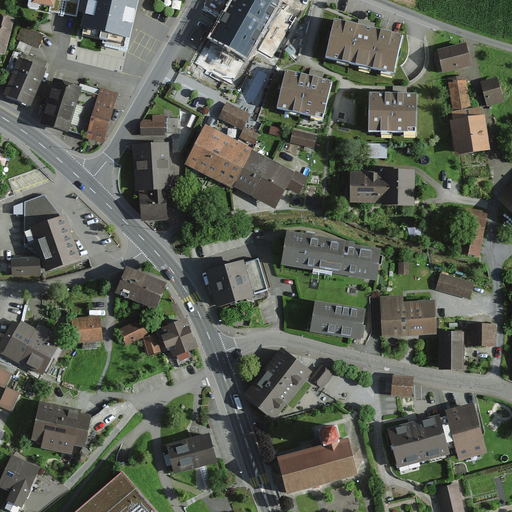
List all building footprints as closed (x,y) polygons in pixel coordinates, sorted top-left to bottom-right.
[(34,0),(34,2),(30,1),(28,10),(38,11),(39,7),(49,9),(49,13),(61,15),(76,18),(79,0),(34,0)] [(85,31),(83,37),(100,42),(107,43),(106,48),(127,53),(129,42),(138,0),(136,0),(87,0),(81,30),(85,31)] [(278,0),(230,0),(227,6),(210,36),(247,57),(278,0)] [(14,20),(0,16),(0,55),(4,56),(14,20)] [(403,38),(334,21),(325,60),(394,77),(403,38)] [(22,28),(17,41),(38,50),(44,37),(22,28)] [(197,28),(190,38),(197,43),(204,32),(197,28)] [(464,45),(437,52),(438,54),(434,54),(439,73),(443,72),(444,74),(470,67),(464,45)] [(19,60),(4,97),(31,108),(39,90),(46,71),(19,60)] [(254,103),(268,72),(254,65),(240,97),(254,103)] [(317,79),(287,71),(278,108),(322,119),(332,82),(317,79)] [(465,76),(447,80),(453,109),(471,105),(465,76)] [(504,101),(497,78),(481,83),(488,106),(504,101)] [(47,109),(42,125),(72,134),(73,131),(85,90),(85,88),(56,79),(47,109)] [(121,94),(103,88),(101,95),(89,135),(88,139),(106,144),(113,122),(121,94)] [(85,90),(73,131),(89,135),(101,95),(85,90)] [(418,96),(370,95),(370,135),(417,136),(418,96)] [(250,115),(226,103),(219,119),(242,130),(250,115)] [(480,109),(452,114),(454,123),(451,123),(456,158),(490,153),(484,117),(481,118),(480,109)] [(140,123),(141,138),(164,137),(164,118),(154,118),(154,123),(140,123)] [(180,119),(167,119),(168,135),(181,134),(180,119)] [(206,125),(185,165),(232,190),(233,187),(252,151),(206,125)] [(271,127),(270,135),(280,137),(282,130),(271,127)] [(259,135),(245,128),(239,139),(254,146),(259,135)] [(316,137),(292,131),(289,143),(313,149),(316,137)] [(133,147),(136,194),(140,194),(141,223),(168,222),(168,214),(172,214),(171,192),(175,191),(174,173),(170,173),(169,145),(133,147)] [(386,145),(368,145),(368,159),(386,159),(386,145)] [(307,180),(252,151),(233,187),(274,209),(286,188),(299,195),(307,180)] [(384,203),(384,206),(414,205),(414,188),(414,170),(383,170),(383,172),(374,173),(351,172),(351,203),(384,203)] [(511,186),(499,199),(511,212),(511,186)] [(14,208),(15,215),(24,215),(24,248),(40,257),(48,276),(81,263),(65,217),(62,218),(44,196),(14,208)] [(455,252),(477,255),(483,214),(462,211),(455,252)] [(306,236),(287,233),(280,269),(377,285),(382,253),(355,248),(355,245),(314,238),(314,234),(307,233),(306,236)] [(11,260),(12,280),(41,279),(40,258),(28,259),(11,260)] [(205,275),(216,310),(254,299),(253,295),(267,291),(257,259),(230,267),(205,275)] [(408,264),(399,264),(399,275),(408,275),(408,264)] [(124,278),(117,296),(155,312),(166,286),(127,270),(124,278)] [(441,274),(437,291),(470,300),(474,283),(441,274)] [(380,300),(383,339),(436,337),(435,305),(405,306),(401,306),(401,298),(380,300)] [(316,304),(311,335),(360,344),(362,329),(365,312),(316,304)] [(70,320),(73,345),(103,342),(100,317),(70,320)] [(56,362),(67,342),(51,333),(39,326),(37,330),(21,320),(17,327),(12,324),(0,344),(0,354),(20,366),(21,365),(43,378),(53,361),(56,362)] [(127,347),(148,337),(140,320),(119,330),(127,347)] [(186,322),(157,333),(159,340),(158,341),(163,353),(170,350),(174,359),(176,358),(180,368),(194,363),(190,353),(197,350),(186,322)] [(495,325),(467,325),(467,348),(496,348),(495,325)] [(462,335),(440,335),(440,373),(464,373),(464,335),(462,335)] [(156,336),(142,340),(147,356),(161,352),(156,336)] [(282,350),(247,395),(278,419),(313,374),(282,350)] [(323,367),(313,378),(322,386),(332,375),(323,367)] [(0,385),(5,388),(12,375),(0,368),(0,385)] [(411,380),(391,378),(390,396),(410,397),(411,380)] [(20,394),(7,388),(0,405),(0,406),(13,412),(20,394)] [(446,411),(458,460),(484,454),(472,405),(456,409),(446,411)] [(79,414),(40,406),(33,442),(44,444),(43,450),(72,455),(74,447),(84,450),(90,420),(78,418),(79,414)] [(416,423),(387,431),(398,470),(449,456),(438,417),(416,423)] [(320,446),(277,458),(280,468),(271,470),(275,485),(283,483),(286,494),(358,476),(356,471),(362,460),(359,450),(349,444),(348,439),(338,441),(337,436),(333,433),(321,436),(319,441),(320,446)] [(169,461),(173,476),(216,464),(208,434),(164,446),(169,461)] [(41,470),(12,456),(0,480),(0,488),(9,493),(4,502),(22,511),(34,485),(41,470)] [(152,511),(121,476),(79,511),(152,511)] [(463,511),(457,485),(436,490),(441,511),(463,511)]
